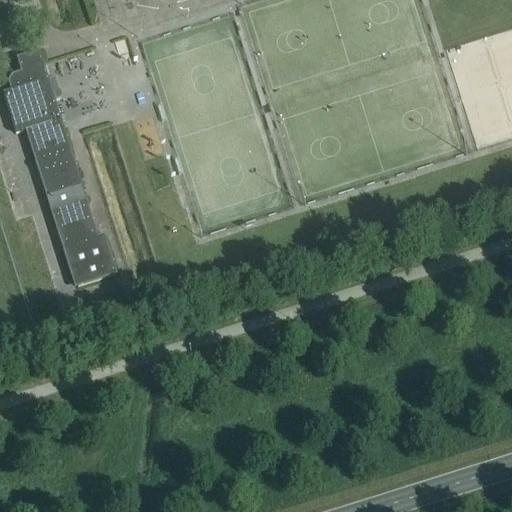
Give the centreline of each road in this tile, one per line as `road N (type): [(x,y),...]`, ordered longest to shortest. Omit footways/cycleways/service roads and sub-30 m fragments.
road 1 (secondary): [(362,511),(511,466)]
road 2 (unclassified): [(58,45),(205,0)]
